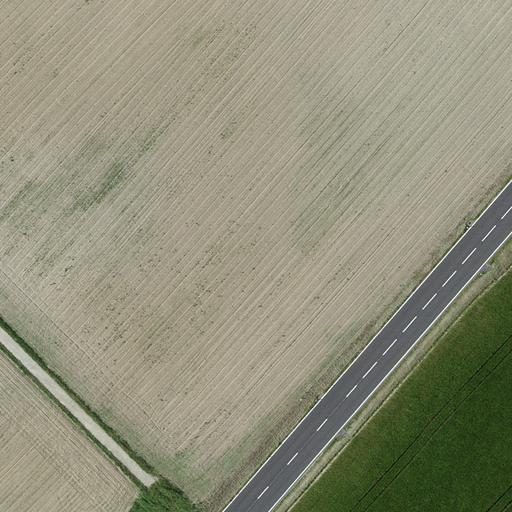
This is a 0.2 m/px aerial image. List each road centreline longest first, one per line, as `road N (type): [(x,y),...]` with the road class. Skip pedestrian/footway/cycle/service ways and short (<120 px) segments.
road 1 (primary): [(249,511),(511,210)]
road 2 (track): [(0,331),(148,481)]
